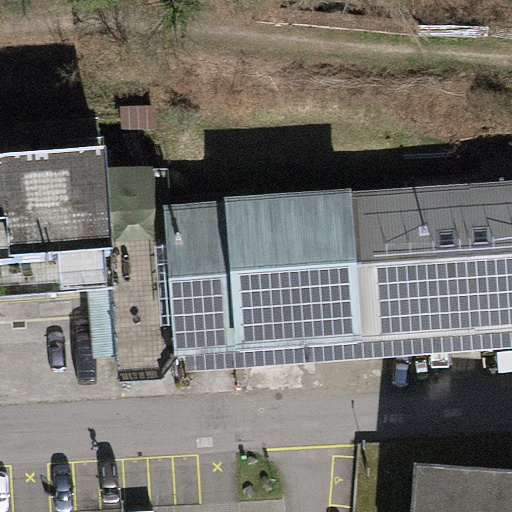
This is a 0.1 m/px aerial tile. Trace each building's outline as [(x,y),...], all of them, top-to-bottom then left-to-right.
[(156,107),(121,109),(122,133),(158,131),(156,107)] [(102,149),(0,156),(0,270),(49,268),(52,297),(113,293),(102,149)] [(511,193),(349,205),(359,345),(511,334),(511,193)] [(359,345),(349,205),(169,218),(179,358),(359,345)] [(511,511),(511,477),(412,470),(409,511),(511,511)]
